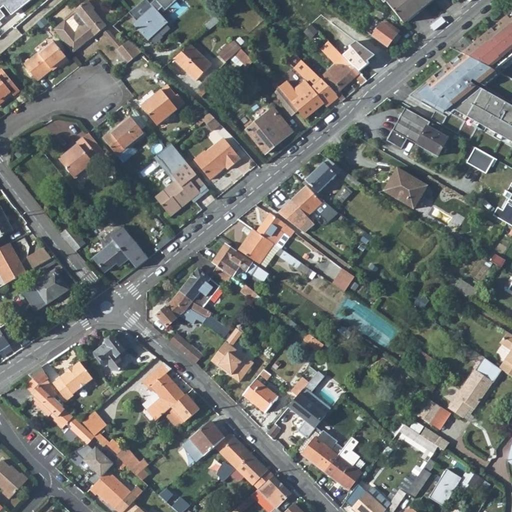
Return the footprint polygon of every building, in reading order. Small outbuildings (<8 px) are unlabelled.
[(54,29),(73,53),(90,39),(88,36),(93,33),(95,35),(101,30),(106,26),(93,10),(94,9),(86,0),(74,10),(75,11),(54,29)] [(134,25),(148,40),(167,22),(158,12),(163,8),(166,11),(177,0),(176,0),(144,0),(131,11),(129,13),(137,22),(134,25)] [(389,0),(387,3),(404,23),(431,0),(389,0)] [(383,14),(369,7),(367,13),(381,20),(383,14)] [(321,28),(332,17),(325,11),(314,21),(321,28)] [(507,16),(471,46),(474,49),(503,65),(511,57),(511,18),(510,20),(507,16)] [(366,31),(372,36),(382,24),(376,19),(366,31)] [(38,24),(41,28),(47,23),(44,20),(38,24)] [(399,31),(385,20),(382,24),(372,36),(387,47),(391,41),(397,34),(399,31)] [(311,24),(318,31),(321,28),(314,21),(311,24)] [(101,30),(117,50),(122,45),(106,26),(101,30)] [(391,41),(395,44),(400,37),(397,34),(391,41)] [(128,63),(142,52),(129,40),(122,45),(117,50),(128,63)] [(234,40),(219,54),(226,62),(230,59),(241,49),(234,40)] [(54,41),(25,65),(38,81),(53,69),(52,68),(57,64),(60,67),(69,59),(54,41)] [(343,57),(347,61),(363,45),(359,41),(342,56),(343,57)] [(211,65),(191,45),(173,59),(197,81),(211,65)] [(363,45),(347,61),(362,76),(378,61),(363,45)] [(471,46),(462,53),(487,66),(495,71),(503,65),(474,49),(471,46)] [(384,57),(375,47),(370,52),(379,61),(384,57)] [(254,62),(241,49),(230,59),(240,68),(244,64),(248,68),(254,62)] [(340,91),(354,78),(362,86),(366,82),(362,76),(347,61),(343,57),(320,79),(326,85),(332,90),(336,94),(335,95),(338,98),(341,102),(343,101),(345,99),(340,91)] [(326,85),(320,79),(302,61),(294,69),(305,79),(294,89),(287,81),(280,87),(298,110),(305,119),(324,103),(326,107),(338,98),(335,95),(336,94),(332,90),(326,85)] [(412,99),(511,149),(511,87),(460,61),(412,99)] [(19,91),(3,70),(0,71),(0,98),(3,97),(5,100),(12,94),(13,96),(19,91)] [(176,96),(168,85),(141,106),(157,126),(185,103),(178,95),(176,96)] [(274,94),(291,115),(298,110),(280,87),(279,87),(275,89),(277,91),(274,94)] [(418,115),(405,108),(387,141),(402,149),(408,138),(417,121),(415,120),(418,115)] [(291,132),(273,110),(247,131),(265,154),(291,132)] [(130,117),(141,130),(147,126),(136,112),(130,117)] [(221,125),(209,113),(202,119),(204,122),(213,132),(221,125)] [(430,122),(418,115),(415,120),(417,121),(408,138),(438,155),(448,138),(428,127),(430,122)] [(130,116),(102,138),(116,155),(130,145),(136,139),(138,141),(145,136),(141,130),(130,117),(130,116)] [(83,138),(101,159),(106,155),(89,133),(83,138)] [(93,164),(96,167),(102,161),(101,159),(83,138),(76,143),(79,145),(69,154),(67,152),(59,159),(75,179),(93,164)] [(207,153),(205,152),(194,161),(210,180),(226,168),(228,170),(241,159),(224,139),(207,153)] [(130,145),(116,155),(123,163),(136,152),(132,147),(130,145)] [(303,183),(306,186),(319,200),(321,198),(324,196),(319,191),(337,175),(336,175),(338,173),(356,187),(359,184),(342,170),(328,159),(324,162),(303,183)] [(198,190),(204,184),(185,160),(170,172),(176,181),(155,198),(170,217),(200,193),(198,190)] [(384,191),(414,209),(427,186),(397,168),(384,191)] [(63,187),(77,206),(83,201),(68,183),(63,187)] [(511,183),(507,192),(507,193),(505,197),(510,199),(503,211),(498,208),(493,216),(507,224),(511,226),(511,183)] [(314,224),(307,217),(308,216),(320,205),(324,210),(333,217),(337,212),(321,198),(319,200),(306,186),(291,200),(288,196),(274,210),(304,233),(314,224)] [(0,241),(6,238),(4,235),(13,230),(0,205),(0,241)] [(308,216),(313,220),(324,210),(320,205),(308,216)] [(257,232),(275,245),(284,233),(289,237),(293,232),(270,214),(257,232)] [(85,244),(71,226),(61,234),(69,244),(76,252),(85,244)] [(123,228),(111,237),(129,259),(136,268),(149,258),(123,228)] [(238,250),(259,264),(269,249),(275,253),(295,267),(299,261),(281,249),(275,245),(257,232),(253,229),(238,250)] [(289,237),(284,233),(275,245),(281,249),(289,237)] [(129,259),(111,237),(109,234),(100,241),(103,251),(93,259),(105,273),(117,263),(120,266),(129,259)] [(9,243),(0,248),(0,273),(6,284),(26,273),(9,243)] [(213,262),(217,265),(232,275),(232,276),(239,266),(246,271),(247,270),(263,281),(269,274),(225,244),(213,262)] [(52,259),(44,248),(28,257),(34,269),(52,259)] [(259,264),(265,268),(275,253),(269,249),(259,264)] [(295,267),(312,278),(316,272),(299,261),(295,267)] [(212,272),(227,283),(232,275),(217,265),(212,272)] [(55,269),(34,284),(47,305),(69,290),(55,269)] [(210,279),(198,269),(180,292),(192,301),(210,279)] [(334,284),(339,287),(349,273),(344,270),(334,284)] [(339,287),(344,291),(354,277),(349,273),(339,287)] [(477,290),(460,279),(459,281),(449,276),(445,282),(472,299),(477,290)] [(192,301),(203,307),(220,286),(210,279),(192,301)] [(243,284),(255,292),(257,290),(245,281),(243,284)] [(22,291),(36,312),(47,305),(34,284),(22,291)] [(156,315),(167,326),(179,315),(183,312),(187,308),(207,319),(210,316),(211,315),(210,311),(203,307),(192,301),(180,292),(172,301),(156,315)] [(196,319),(203,323),(207,319),(187,308),(183,312),(179,315),(194,324),(196,319)] [(230,330),(211,315),(210,316),(207,319),(203,323),(224,338),(230,330)] [(236,327),(231,335),(237,339),(243,332),(236,327)] [(0,351),(9,345),(0,330),(0,351)] [(511,334),(507,332),(499,344),(510,351),(499,368),(511,377),(511,334)] [(94,353),(105,366),(108,364),(113,371),(119,371),(122,369),(123,363),(121,360),(127,355),(124,351),(137,341),(129,333),(123,333),(115,339),(114,337),(106,343),(94,353)] [(170,340),(196,363),(202,355),(176,333),(170,340)] [(232,346),(237,339),(231,335),(227,341),(226,341),(232,346)] [(324,345),(313,336),(308,343),(319,351),(324,345)] [(226,341),(212,361),(240,382),(254,363),(232,346),(226,341)] [(469,359),(479,366),(484,358),(475,351),(469,359)] [(53,383),(67,401),(74,396),(74,394),(93,379),(80,362),(74,367),(72,366),(65,371),(66,373),(60,378),(53,383)] [(145,379),(151,386),(161,398),(147,411),(155,421),(164,413),(172,407),(185,396),(166,374),(171,369),(164,363),(145,379)] [(33,380),(39,385),(48,379),(40,367),(28,375),(33,380)] [(260,374),(267,380),(271,375),(264,369),(260,374)] [(449,409),(462,417),(466,411),(465,410),(469,405),(473,409),(492,381),(475,370),(449,409)] [(289,407),(306,421),(298,430),(307,438),(316,427),(322,419),(330,409),(311,393),(320,381),(315,377),(314,376),(309,383),(298,396),(289,407)] [(298,396),(309,383),(303,378),(292,391),(298,396)] [(142,382),(148,389),(151,386),(145,379),(142,382)] [(243,395),(266,413),(278,397),(256,379),(243,395)] [(26,387),(32,393),(39,385),(33,380),(26,387)] [(311,393),(330,409),(340,397),(327,387),(328,385),(327,383),(326,382),(324,381),(322,381),(320,381),(311,393)] [(31,394),(38,400),(34,403),(49,417),(52,413),(57,417),(54,419),(63,428),(66,425),(88,444),(95,437),(94,436),(89,432),(81,424),(73,417),(39,385),(32,393),(31,394)] [(445,397),(434,391),(429,399),(439,406),(445,397)] [(184,421),(185,422),(199,409),(186,394),(185,396),(172,407),(184,421)] [(418,416),(430,423),(439,408),(441,407),(439,406),(429,399),(418,416)] [(466,411),(462,417),(470,423),(474,417),(470,414),(473,409),(469,405),(465,410),(466,411)] [(164,413),(177,428),(184,421),(172,407),(164,413)] [(439,408),(430,423),(440,430),(450,415),(439,408)] [(82,422),(94,436),(99,432),(107,425),(95,412),(82,422)] [(357,420),(362,424),(366,417),(362,414),(357,420)] [(316,427),(320,431),(327,423),(322,419),(316,427)] [(217,428),(211,421),(183,445),(196,462),(204,455),(214,447),(223,440),(215,430),(217,428)] [(388,435),(393,439),(400,431),(405,425),(400,421),(388,435)] [(410,427),(436,444),(440,438),(414,421),(410,427)] [(267,434),(273,439),(280,431),(280,429),(275,424),(267,434)] [(400,431),(410,437),(414,431),(408,427),(405,425),(400,431)] [(298,450),(325,471),(342,449),(336,443),(337,441),(323,430),(321,432),(320,431),(316,427),(307,438),(298,450)] [(215,430),(223,440),(225,438),(217,428),(215,430)] [(410,437),(427,449),(432,442),(414,431),(410,437)] [(106,446),(116,456),(123,449),(113,440),(110,443),(99,432),(94,436),(95,437),(106,446)] [(214,447),(230,462),(236,468),(251,454),(230,433),(225,438),(223,440),(214,447)] [(342,449),(325,471),(348,489),(361,473),(352,466),(359,457),(351,450),(358,442),(351,437),(342,449)] [(438,447),(444,450),(446,452),(452,444),(442,438),(437,446),(438,447)] [(432,442),(427,449),(434,453),(438,447),(437,446),(432,442)] [(100,454),(105,459),(103,461),(110,468),(113,465),(119,459),(116,456),(106,446),(100,454)] [(149,465),(144,459),(140,462),(126,446),(123,449),(116,456),(119,459),(125,465),(137,475),(144,470),(149,465)] [(430,459),(435,463),(444,450),(438,447),(434,453),(430,459)] [(273,476),(251,454),(236,468),(243,476),(253,485),(253,484),(259,489),(261,487),(273,476)] [(113,465),(116,469),(121,469),(125,465),(119,459),(113,465)] [(406,493),(413,498),(431,473),(429,472),(435,463),(430,459),(406,493)] [(2,493),(9,499),(28,479),(22,473),(20,474),(19,475),(10,467),(2,460),(0,462),(0,486),(4,491),(2,493)] [(228,472),(230,474),(231,473),(236,468),(230,462),(224,468),(228,472)] [(10,467),(19,475),(20,474),(11,466),(10,467)] [(231,473),(239,480),(243,476),(236,468),(231,473)] [(444,506),(461,478),(446,469),(429,497),(444,506)] [(137,475),(143,481),(149,475),(144,470),(137,475)] [(90,490),(96,495),(98,493),(116,509),(131,493),(108,471),(90,490)] [(220,479),(223,483),(230,474),(228,472),(220,479)] [(483,479),(474,473),(468,482),(477,488),(483,479)] [(260,491),(276,507),(290,493),(274,477),(260,491)] [(358,485),(345,502),(353,508),(367,492),(358,485)] [(372,487),(367,492),(386,509),(391,504),(391,503),(372,487)] [(183,511),(188,508),(167,488),(158,495),(176,511),(183,511)] [(256,500),(267,511),(271,511),(276,507),(260,491),(259,489),(252,496),(256,500)] [(353,508),(357,511),(393,511),(406,493),(401,489),(391,503),(391,504),(386,509),(367,492),(353,508)] [(236,509),(238,511),(241,511),(256,500),(252,496),(236,509)] [(123,511),(143,511),(133,502),(123,511)]
